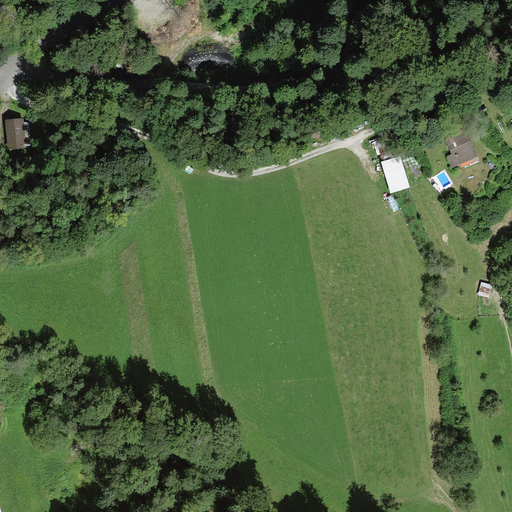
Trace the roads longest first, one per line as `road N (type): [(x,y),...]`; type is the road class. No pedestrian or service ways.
road 1 (residential): [(66,82),(163,101),(301,100),(511,33)]
road 2 (unclassified): [(66,82),(267,85),(314,73),(476,0)]
road 3 (track): [(0,78),(19,99),(104,116),(203,165),(244,173),(361,136)]
road 4 (residential): [(121,0),(17,61)]
